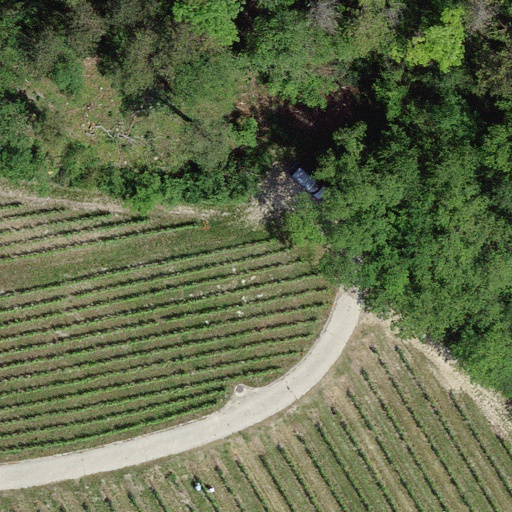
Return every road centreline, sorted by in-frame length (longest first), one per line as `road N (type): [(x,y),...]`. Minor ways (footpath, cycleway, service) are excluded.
road 1 (track): [(0,476),(171,442),(268,405),(331,342),(351,296)]
road 2 (track): [(351,296),(341,238),(288,202),(155,198),(0,172)]
road 3 (track): [(351,296),(381,293),(511,421)]
